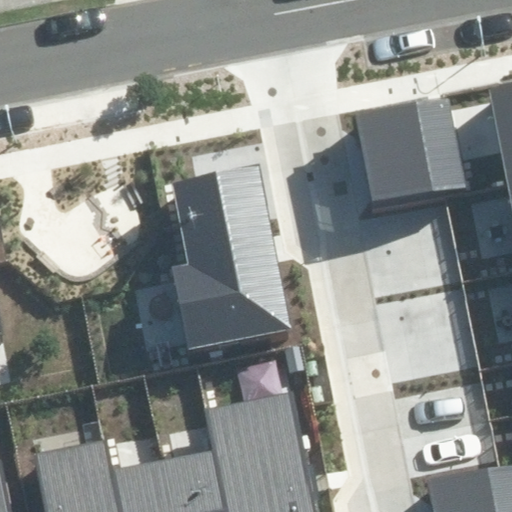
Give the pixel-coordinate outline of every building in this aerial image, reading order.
[(511,86),(489,91),(511,202),(511,86)] [(372,207),(465,188),(447,100),(354,119),(372,207)] [(187,349),(290,329),(258,167),(173,184),(189,264),(171,267),(187,349)] [(32,457),(44,511),(318,511),(293,392),(205,410),(214,451),(113,472),(106,441),(32,457)] [(0,511),(11,511),(1,460),(0,460),(0,511)] [(431,511),(511,511),(511,465),(426,483),(431,511)]
